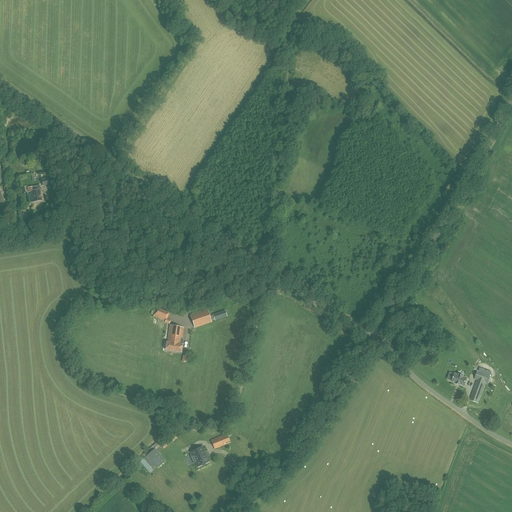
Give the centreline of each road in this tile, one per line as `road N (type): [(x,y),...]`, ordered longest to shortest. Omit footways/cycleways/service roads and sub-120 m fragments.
road 1 (unclassified): [(372,333),(511,103)]
road 2 (unclassified): [(372,333),(169,199)]
road 3 (track): [(277,275),(287,39)]
road 4 (unclassified): [(243,511),(289,460),(372,333)]
road 5 (unclassified): [(0,79),(169,199)]
road 6 (track): [(287,39),(181,206)]
road 7 (unclassified): [(511,444),(414,377),(372,333)]
road 8 (track): [(169,199),(0,233)]
